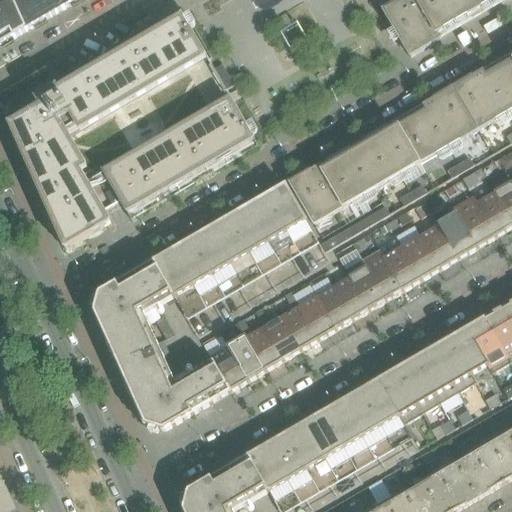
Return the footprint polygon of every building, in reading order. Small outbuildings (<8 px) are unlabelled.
[(46,22),(35,0),(11,0),(15,7),(4,12),(6,17),(17,40),(46,22)] [(35,0),(46,22),(84,0),(35,0)] [(376,0),(411,60),(511,0),(414,0),(407,5),(404,0),(376,0)] [(0,49),(17,40),(6,17),(4,12),(1,5),(0,5),(0,49)] [(259,149),(235,108),(183,19),(59,92),(58,90),(37,102),(41,109),(10,127),(66,253),(111,226),(104,214),(122,204),(132,222),(259,149)] [(511,56),(453,91),(479,134),(509,117),(511,114),(511,56)] [(442,156),(479,134),(453,91),(291,186),(316,229),(332,220),(402,179),(420,168),(442,156)] [(475,169),(470,161),(459,167),(464,175),(475,169)] [(464,175),(459,167),(448,174),(453,182),(464,175)] [(511,186),(511,185),(511,182),(509,178),(491,189),(495,195),(511,224),(511,186)] [(416,203),(435,192),(430,184),(411,195),(416,203)] [(307,224),(287,188),(267,200),(287,235),(307,224)] [(416,203),(411,195),(401,202),(405,210),(416,203)] [(511,232),(511,224),(495,195),(477,205),(476,206),(497,242),(511,232)] [(497,242),(476,206),(477,205),(474,199),(472,200),(454,211),(457,217),(478,252),(497,242)] [(287,235),(267,200),(248,211),(269,246),(287,235)] [(390,218),(386,210),(375,216),(380,224),(390,218)] [(269,246),(248,211),(229,221),(250,257),(269,246)] [(380,224),(375,216),(364,222),(369,230),(380,224)] [(478,252),(457,217),(439,228),(460,263),(478,252)] [(250,257),(229,221),(211,232),(231,267),(250,257)] [(369,230),(364,222),(353,229),(358,236),(369,230)] [(460,263),(439,228),(420,239),(441,274),(460,263)] [(358,236),(353,229),(343,235),(347,243),(358,236)] [(231,267),(211,232),(192,243),(212,278),(231,267)] [(347,243),(343,235),(332,241),(337,249),(347,243)] [(441,274),(420,239),(401,249),(422,285),(441,274)] [(337,249),(332,241),(321,248),(326,255),(337,249)] [(212,278),(192,243),(173,254),(193,289),(212,278)] [(422,285),(401,249),(384,259),(383,260),(404,296),(422,285)] [(404,296),(383,260),(384,259),(381,253),(363,263),(362,264),(387,306),(404,296)] [(193,289),(173,254),(155,265),(175,300),(193,289)] [(387,306),(362,264),(346,273),(349,280),(370,315),(387,306)] [(177,304),(175,300),(155,265),(100,296),(95,316),(146,429),(165,434),(196,418),(226,400),(234,396),(233,395),(212,360),(209,361),(212,367),(208,369),(197,375),(176,387),(144,317),(156,310),(167,304),(170,308),(177,304)] [(370,315),(349,280),(333,289),(354,325),(370,315)] [(354,325),(333,289),(316,299),(337,335),(354,325)] [(337,335),(316,299),(299,309),(320,345),(337,335)] [(511,306),(503,312),(511,327),(511,306)] [(320,345),(299,309),(281,319),(302,355),(320,345)] [(511,327),(503,312),(486,322),(507,358),(508,358),(511,355),(511,327)] [(302,355),(281,319),(264,330),(284,365),(302,355)] [(156,325),(166,343),(175,338),(164,320),(162,321),(156,325)] [(507,358),(486,322),(468,332),(489,369),(493,377),(494,376),(511,366),(511,365),(511,364),(508,358),(507,358)] [(284,365),(264,330),(246,340),(267,376),(284,365)] [(468,332),(451,342),(472,379),(489,369),(468,332)] [(267,376),(246,340),(228,350),(249,386),(267,376)] [(472,379),(451,342),(433,353),(459,397),(477,387),(472,379)] [(181,349),(173,354),(183,372),(191,367),(181,349)] [(249,386),(228,350),(212,360),(233,395),(249,386)] [(459,397),(433,353),(415,363),(441,408),(459,397)] [(441,408),(415,363),(398,373),(423,418),(441,408)] [(423,418),(398,373),(380,383),(401,420),(406,428),(423,418)] [(380,383),(361,394),(382,430),(401,420),(380,383)] [(361,394),(343,405),(364,441),(382,430),(361,394)] [(343,405),(324,416),(345,452),(364,441),(343,405)] [(458,419),(463,428),(473,422),(468,413),(458,419)] [(324,416),(305,427),(326,463),(345,452),(324,416)] [(446,438),(456,432),(450,423),(440,428),(446,438)] [(305,427),(287,438),(308,474),(326,463),(305,427)] [(487,438),(482,427),(474,432),(480,442),(487,438)] [(287,438),(268,448),(289,485),(308,474),(287,438)] [(479,502),(511,482),(511,440),(511,439),(503,443),(501,439),(482,451),(479,446),(464,454),(467,459),(469,463),(460,468),(479,502)] [(268,448),(249,459),(267,491),(270,496),(289,485),(268,448)] [(441,469),(433,454),(421,460),(430,476),(441,469)] [(230,511),(257,497),(267,491),(249,459),(239,466),(189,494),(184,511),(230,511)] [(415,511),(461,511),(479,502),(460,468),(451,474),(448,470),(416,489),(418,493),(408,499),(415,511)] [(410,484),(404,472),(396,477),(403,488),(410,484)] [(388,499),(382,489),(392,483),(390,479),(369,492),(370,494),(377,505),(388,499)] [(415,511),(408,499),(403,491),(393,497),(395,500),(375,511),(415,511)]
